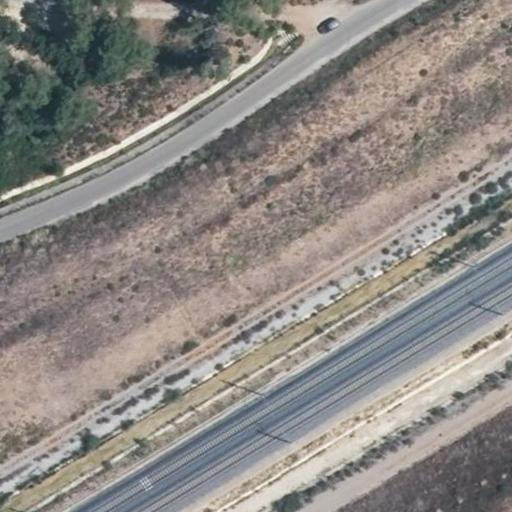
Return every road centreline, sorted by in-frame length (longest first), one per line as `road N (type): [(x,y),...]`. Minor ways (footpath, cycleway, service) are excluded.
road 1 (unclassified): [(0,231),(107,189),(357,20)]
road 2 (unclassified): [(29,0),(357,20)]
